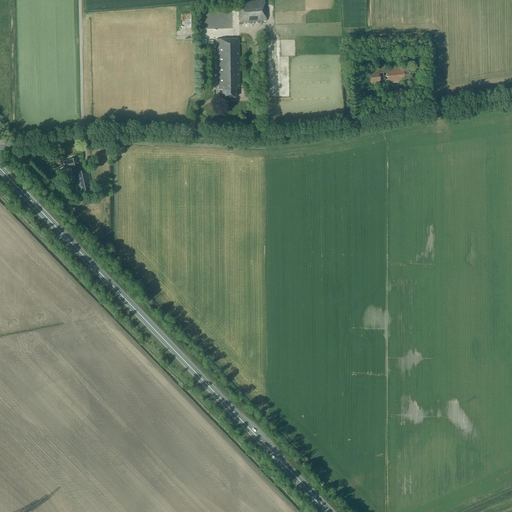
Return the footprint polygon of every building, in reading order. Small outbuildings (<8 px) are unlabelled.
[(260,0),(238,2),(239,23),(267,20),(264,0),(260,0)] [(287,21),(287,13),(275,13),(276,23),(280,23),(280,21),(287,21)] [(240,89),(239,39),(217,39),(217,84),(218,84),(218,89),(222,89),(222,97),(235,97),(235,89),(240,89)] [(385,67),(385,64),(378,65),(378,68),(366,69),(368,86),(398,83),(398,81),(404,81),(404,78),(411,78),(410,67),(403,68),(402,65),(385,67)] [(67,168),(72,167),(77,166),(76,163),(77,163),(76,158),(75,159),(75,157),(69,158),(70,159),(63,161),(64,167),(67,166),(67,168)] [(87,169),(78,171),(77,166),(72,167),(77,192),(92,188),(87,169)]
